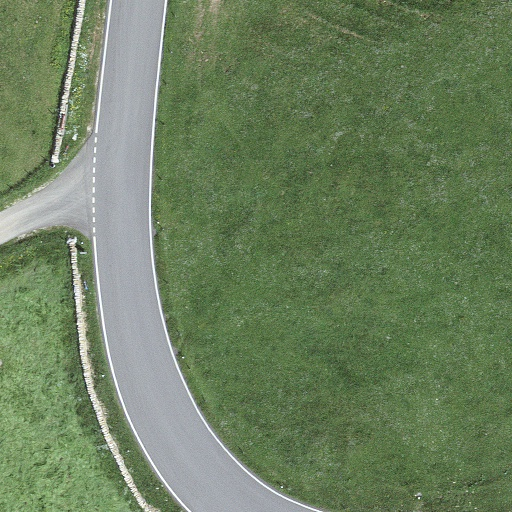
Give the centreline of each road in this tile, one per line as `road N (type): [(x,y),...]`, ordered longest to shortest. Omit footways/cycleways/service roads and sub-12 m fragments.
road 1 (tertiary): [(143,0),(122,170),(129,297),(144,370),(175,439),(223,499),(248,511)]
road 2 (track): [(0,230),(122,170)]
